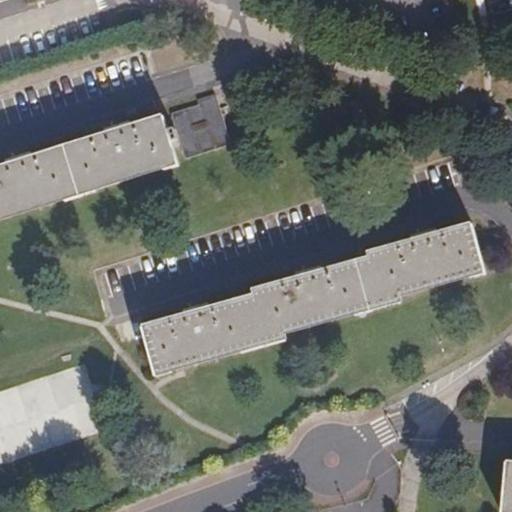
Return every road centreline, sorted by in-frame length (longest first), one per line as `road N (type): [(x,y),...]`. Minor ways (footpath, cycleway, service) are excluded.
road 1 (residential): [(511,128),(164,0)]
road 2 (residential): [(353,450),(511,346)]
road 3 (residential): [(353,450),(182,511)]
road 4 (residential): [(129,0),(0,40)]
